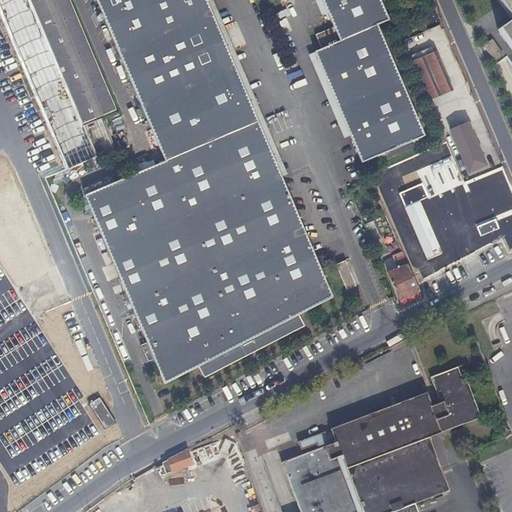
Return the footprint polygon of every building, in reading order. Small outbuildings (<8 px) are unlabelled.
[(33,90),(62,78),(42,31),(41,32),(26,0),(0,0),(0,12),(8,30),(33,90)] [(83,125),(101,117),(116,111),(69,0),(29,0),(42,31),(43,31),(63,77),(83,125)] [(95,0),(145,115),(237,76),(222,42),(204,0),(95,0)] [(378,0),(319,0),(332,28),(338,42),(376,25),(388,20),(378,0)] [(511,0),(497,0),(511,20),(498,30),(511,50),(511,0)] [(0,370),(13,365),(20,382),(5,388),(27,441),(80,419),(58,366),(43,372),(36,355),(79,337),(98,383),(108,380),(121,411),(129,408),(136,426),(149,421),(125,365),(117,344),(115,341),(112,334),(46,177),(45,176),(65,168),(33,90),(0,14),(0,370)] [(361,164),(425,136),(376,25),(338,42),(320,50),(313,53),(361,164)] [(439,25),(430,29),(432,34),(442,30),(439,25)] [(320,50),(338,42),(332,28),(314,36),(320,50)] [(493,61),(503,55),(492,39),(483,45),(493,61)] [(436,51),(411,62),(429,101),(453,91),(436,51)] [(237,76),(145,115),(164,159),(256,120),(237,76)] [(62,78),(33,90),(66,169),(115,150),(101,117),(83,125),(82,126),(62,78)] [(97,225),(269,152),(256,120),(164,159),(85,195),(97,225)] [(467,123),(450,130),(468,173),(486,165),(467,123)] [(269,152),(97,225),(147,339),(140,342),(147,357),(153,354),(164,381),(198,364),(204,375),(305,325),(300,313),(331,297),(311,250),(269,152)] [(420,247),(435,240),(406,174),(391,181),(420,247)] [(468,222),(479,217),(474,204),(462,209),(468,222)] [(494,218),(509,252),(511,250),(511,225),(506,212),(494,218)] [(374,226),(366,229),(376,252),(382,249),(377,239),(379,238),(374,226)] [(407,264),(402,253),(396,256),(401,267),(407,264)] [(407,264),(401,267),(397,269),(392,257),(384,261),(388,273),(387,273),(397,295),(399,300),(419,291),(407,264)] [(346,260),(336,264),(347,291),(356,288),(346,260)] [(412,297),(420,293),(419,291),(399,300),(401,304),(413,299),(412,297)] [(120,330),(112,334),(115,341),(123,338),(120,330)] [(123,338),(115,341),(117,344),(125,365),(133,362),(123,338)] [(429,390),(353,419),(388,511),(389,511),(451,489),(432,436),(484,417),(470,379),(466,381),(460,365),(433,375),(437,387),(440,386),(443,393),(440,394),(432,397),(429,390)] [(388,511),(353,419),(329,428),(329,430),(325,432),(323,429),(297,440),(300,447),(315,442),(317,448),(280,463),(298,511),(388,511)] [(192,465),(186,449),(181,452),(187,466),(192,465)] [(187,466),(181,452),(160,463),(161,465),(160,466),(157,467),(157,468),(156,467),(154,469),(155,470),(157,469),(158,471),(157,472),(159,476),(170,472),(170,473),(187,466)]
